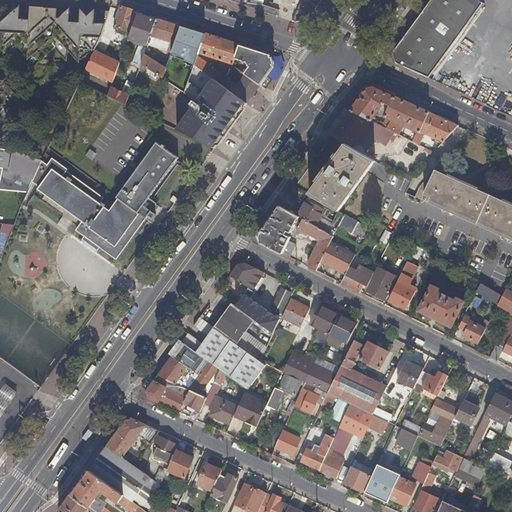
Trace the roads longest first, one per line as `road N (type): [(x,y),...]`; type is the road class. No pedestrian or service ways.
road 1 (primary): [(324,56),(19,477)]
road 2 (residential): [(511,380),(216,231)]
road 3 (residential): [(363,511),(152,414),(107,384)]
road 4 (primary): [(216,231),(348,57)]
road 5 (tertiary): [(324,56),(129,0)]
road 6 (primary): [(107,384),(216,231)]
road 7 (residential): [(348,57),(511,132)]
road 8 (primary): [(34,488),(107,384)]
